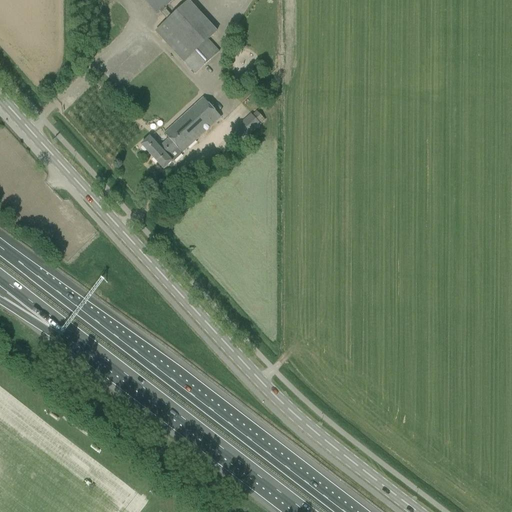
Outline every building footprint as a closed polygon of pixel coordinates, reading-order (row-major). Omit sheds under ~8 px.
[(178,0),(166,12),(185,33),(197,21),(178,0)] [(197,21),(185,33),(203,53),(216,42),(197,21)] [(150,137),(141,145),(152,157),(160,150),(162,153),(179,138),(176,135),(184,128),(195,141),(221,117),(203,98),(164,133),(168,138),(159,147),(150,137)] [(251,114),(230,133),(240,144),(264,121),(259,115),(255,119),(251,114)] [(163,169),(172,161),(173,160),(174,161),(182,154),(181,153),(181,152),(182,153),(195,141),(184,128),(176,135),(179,138),(162,153),(160,150),(152,157),(163,169)] [(0,206),(28,231),(39,217),(0,183),(0,206)] [(69,263),(98,236),(64,200),(35,227),(69,263)]
